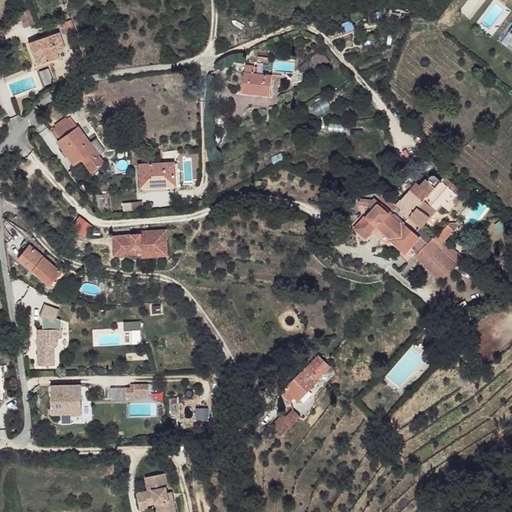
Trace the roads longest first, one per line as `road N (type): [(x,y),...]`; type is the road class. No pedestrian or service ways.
road 1 (residential): [(0,207),(28,422),(16,443),(0,444)]
road 2 (unknown): [(206,59),(307,24),(405,137)]
road 3 (residential): [(206,59),(96,73),(51,98),(0,149)]
